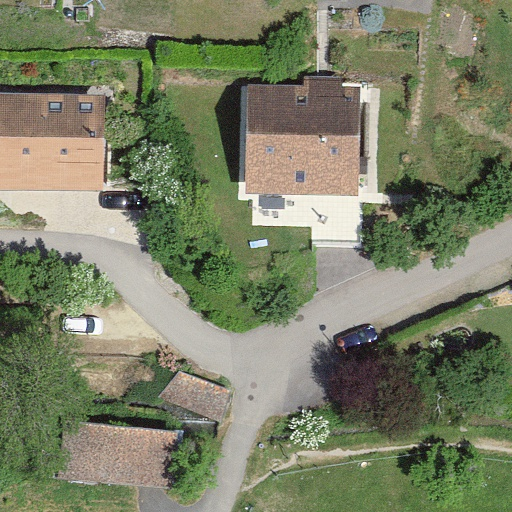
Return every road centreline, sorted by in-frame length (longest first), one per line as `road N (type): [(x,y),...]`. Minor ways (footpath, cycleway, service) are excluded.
road 1 (residential): [(268,367),(203,343),(105,262),(0,245)]
road 2 (residential): [(511,235),(323,330),(268,367)]
road 3 (residential): [(268,367),(213,511)]
